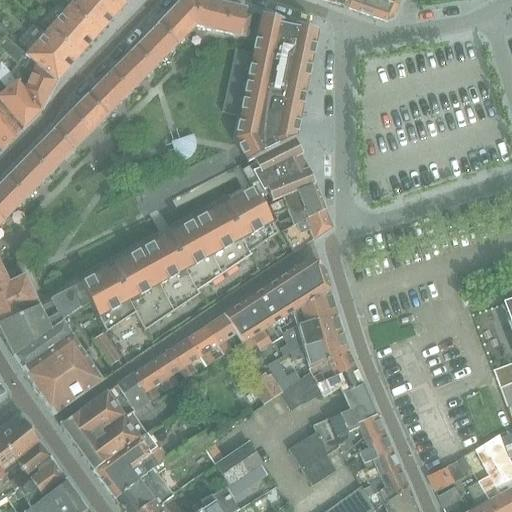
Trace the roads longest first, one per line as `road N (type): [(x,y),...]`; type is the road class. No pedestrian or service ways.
road 1 (residential): [(342,233),(346,293),(364,359),(428,511)]
road 2 (residential): [(0,167),(158,0)]
road 3 (residential): [(348,32),(342,233)]
road 4 (residential): [(342,233),(511,180)]
road 5 (residential): [(491,13),(408,36),(348,32)]
road 6 (residential): [(23,401),(104,511)]
